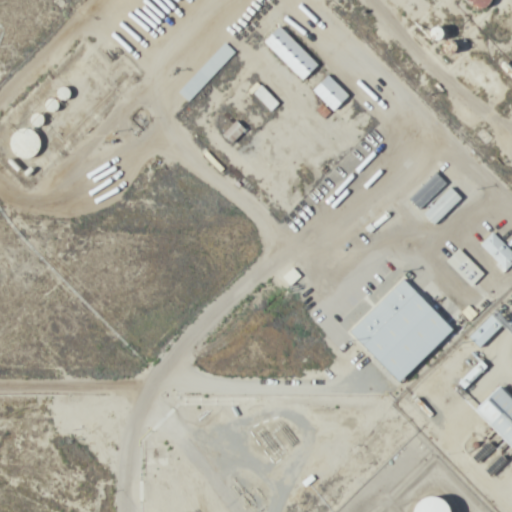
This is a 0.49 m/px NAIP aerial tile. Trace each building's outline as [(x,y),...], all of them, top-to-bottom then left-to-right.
[(318,65),(280,25),(263,41),(302,81),(318,65)] [(445,54),(460,51),(458,39),(443,41),(445,54)] [(234,52),(223,42),(177,92),(188,102),(234,52)] [(349,96),(328,75),(312,91),(333,112),(349,96)] [(279,103),(260,83),(251,92),(270,111),(279,103)] [(37,129),(12,129),(12,157),(37,157),(37,129)] [(420,210),(447,183),(435,172),(408,199),(420,210)] [(511,263),(511,251),(493,232),(479,246),(504,271),(511,263)] [(446,262),(471,287),(484,273),(459,249),(446,262)] [(351,331),(401,382),(454,329),(404,278),(351,331)] [(504,325),(493,314),(470,337),(481,348),(504,325)] [(457,382),(464,390),(487,366),(480,359),(457,382)] [(448,511),(447,496),(417,499),(418,511),(448,511)]
